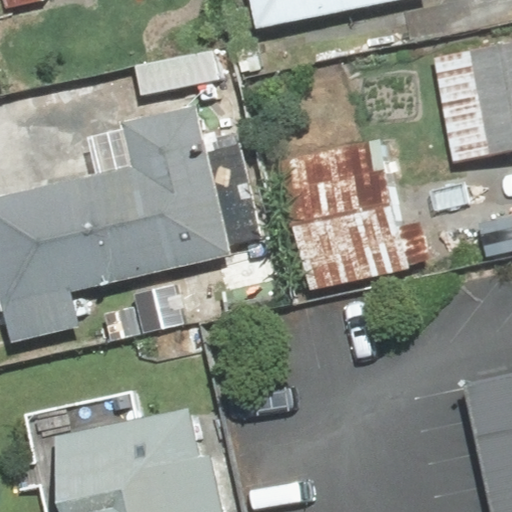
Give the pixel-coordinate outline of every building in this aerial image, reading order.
[(251,0),(258,33),(427,0),(251,0)] [(511,151),(511,44),(436,58),(455,162),(511,151)] [(134,172),(0,201),(0,303),(10,347),(80,332),(73,298),(236,262),(203,111),(125,129),(134,172)] [(388,142),(283,164),(310,295),(416,273),(388,142)] [(511,511),(511,363),(481,370),(508,511),(511,511)] [(228,511),(206,407),(58,438),(73,511),(228,511)]
